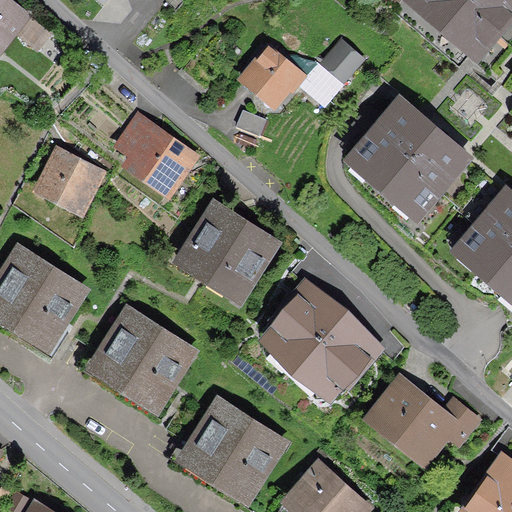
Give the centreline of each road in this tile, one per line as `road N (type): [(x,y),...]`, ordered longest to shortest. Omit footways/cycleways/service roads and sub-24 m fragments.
road 1 (residential): [(56,0),(511,406)]
road 2 (tertiary): [(121,511),(0,408)]
